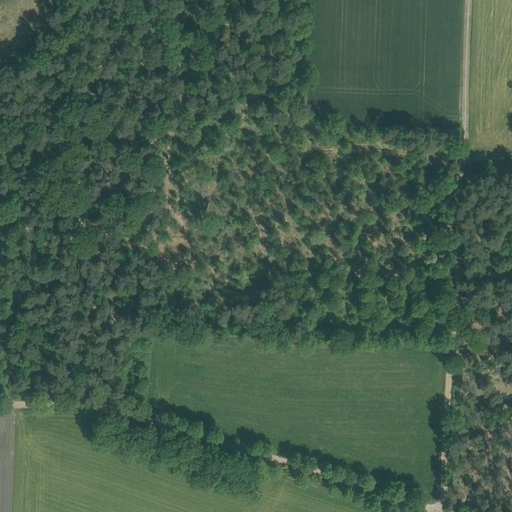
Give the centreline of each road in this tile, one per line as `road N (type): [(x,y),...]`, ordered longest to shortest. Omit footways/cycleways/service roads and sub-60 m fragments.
road 1 (track): [(440,509),(468,0)]
road 2 (track): [(440,509),(146,418),(96,407),(0,407)]
